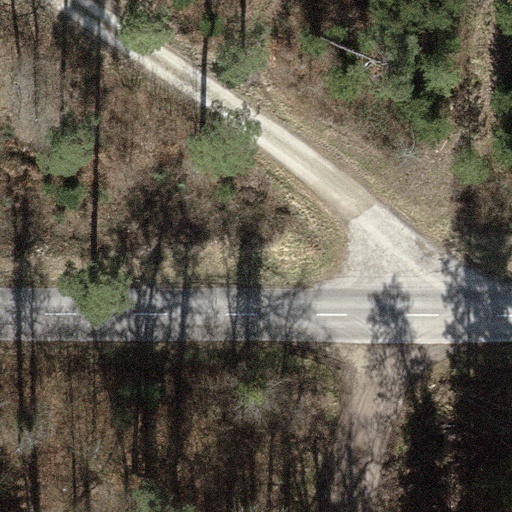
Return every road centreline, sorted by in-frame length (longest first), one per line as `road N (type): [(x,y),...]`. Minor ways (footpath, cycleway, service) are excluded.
road 1 (unclassified): [(511,296),(0,289)]
road 2 (track): [(65,0),(312,168),(468,291)]
road 3 (track): [(383,291),(325,475),(330,511)]
